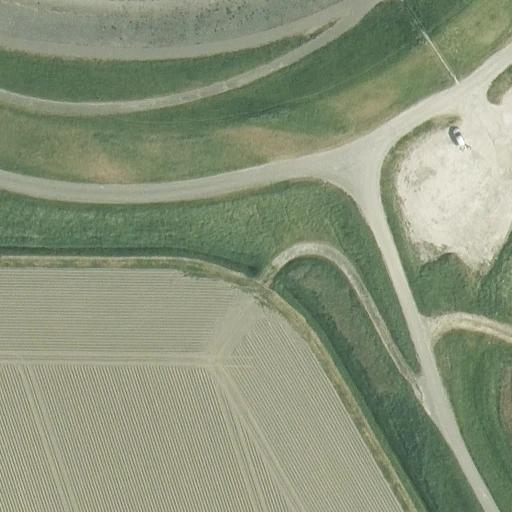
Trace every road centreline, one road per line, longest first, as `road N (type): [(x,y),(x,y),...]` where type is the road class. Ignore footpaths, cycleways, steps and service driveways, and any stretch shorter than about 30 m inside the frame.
road 1 (unclassified): [(491,511),(470,476),(356,152)]
road 2 (unclassified): [(356,152),(234,191),(108,195),(0,180)]
road 3 (unclassified): [(356,152),(511,56)]
